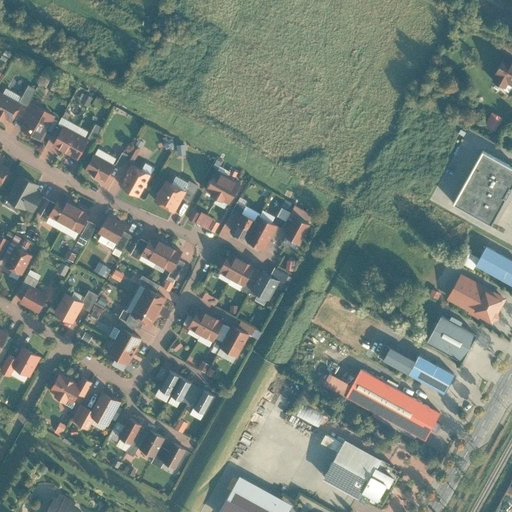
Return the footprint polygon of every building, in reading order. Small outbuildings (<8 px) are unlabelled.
[(511,84),(511,57),(506,54),(493,75),(494,75),(492,79),(506,87),(508,83),(511,84)] [(27,104),(36,87),(30,84),(21,101),(27,104)] [(21,102),(0,89),(0,114),(11,121),(21,102)] [(42,139),(56,114),(30,100),(20,118),(26,121),(22,128),(42,139)] [(95,139),(103,126),(97,122),(89,136),(95,139)] [(53,144),(66,151),(78,131),(65,124),(53,144)] [(90,138),(78,131),(66,151),(79,159),(90,138)] [(180,156),(189,155),(187,142),(178,144),(180,156)] [(134,161),(141,147),(135,144),(128,158),(134,161)] [(122,165),(128,153),(124,151),(118,162),(122,165)] [(491,223),(511,186),(511,168),(481,151),(453,201),(491,223)] [(106,179),(115,163),(95,152),(86,169),(106,179)] [(0,184),(1,185),(11,166),(0,160),(0,184)] [(141,195),(153,174),(132,164),(120,184),(141,195)] [(219,197),(231,176),(218,169),(206,190),(219,197)] [(37,188),(40,184),(20,173),(8,197),(34,212),(44,192),(37,188)] [(242,183),(231,176),(219,197),(230,203),(242,183)] [(192,201),(200,186),(192,181),(188,190),(168,179),(156,201),(176,211),(184,198),(192,201)] [(65,223),(76,202),(61,194),(56,202),(49,215),(65,223)] [(50,199),(42,215),(47,218),(49,215),(56,202),(50,199)] [(247,238),(258,219),(244,211),(247,205),(239,200),(233,211),(239,215),(231,229),(247,238)] [(80,231),(92,211),(76,202),(65,223),(80,231)] [(217,230),(222,219),(195,208),(191,218),(217,230)] [(128,223),(109,213),(98,233),(117,243),(124,230),(128,223)] [(266,248),(279,224),(261,214),(258,219),(247,238),(266,248)] [(303,242),(312,223),(296,216),(287,234),(303,242)] [(90,236),(96,223),(89,220),(83,233),(90,236)] [(132,234),(124,230),(117,243),(115,246),(123,251),(132,234)] [(15,247),(22,236),(16,233),(9,244),(15,247)] [(158,262),(169,242),(154,233),(149,242),(142,254),(158,262)] [(0,252),(2,253),(10,240),(1,235),(0,236),(0,252)] [(142,254),(149,242),(141,237),(132,253),(140,258),(142,254)] [(172,270),(179,258),(183,249),(169,242),(158,262),(172,270)] [(23,274),(33,254),(17,245),(6,265),(23,274)] [(511,283),(511,258),(487,245),(476,264),(511,284),(511,283)] [(67,255),(75,260),(78,254),(70,249),(67,255)] [(233,277),(244,258),(231,251),(220,270),(233,277)] [(177,278),(185,261),(179,258),(172,270),(170,274),(177,278)] [(245,284),(256,265),(244,258),(233,277),(245,284)] [(64,261),(59,270),(66,274),(71,265),(64,261)] [(100,273),(109,270),(106,261),(97,263),(100,273)] [(116,268),(114,277),(123,279),(125,271),(116,268)] [(38,272),(32,269),(26,280),(32,283),(38,272)] [(271,299),(282,280),(263,269),(252,288),(271,299)] [(507,297),(462,273),(448,298),(493,324),(507,297)] [(148,286),(157,291),(161,284),(144,275),(139,282),(148,286)] [(172,289),(176,281),(169,278),(165,286),(172,289)] [(39,311),(48,294),(30,284),(21,301),(39,311)] [(160,311),(168,297),(157,291),(148,286),(140,301),(160,311)] [(68,293),(57,313),(74,322),(83,307),(90,310),(99,294),(90,290),(84,301),(68,293)] [(217,303),(220,297),(207,290),(204,296),(217,303)] [(103,294),(98,302),(99,302),(93,313),(99,317),(110,299),(103,294)] [(160,311),(140,301),(132,313),(142,318),(152,324),(160,311)] [(202,334),(214,314),(200,306),(189,327),(202,334)] [(124,309),(120,316),(136,325),(137,326),(142,318),(132,313),(124,309)] [(215,341),(226,321),(214,314),(202,334),(215,341)] [(476,334),(442,315),(427,341),(462,361),(476,334)] [(123,327),(132,332),(136,325),(120,316),(116,323),(123,327)] [(239,355),(251,333),(234,324),(222,346),(239,355)] [(116,340),(136,351),(144,338),(132,332),(123,327),(116,340)] [(0,353),(11,335),(0,328),(0,353)] [(136,351),(116,340),(108,353),(116,358),(127,364),(129,365),(136,351)] [(32,376),(43,358),(26,348),(20,358),(12,354),(3,370),(12,376),(17,368),(32,376)] [(454,376),(421,356),(410,374),(444,394),(454,376)] [(124,370),(127,364),(116,358),(112,364),(124,370)] [(441,413),(362,369),(346,397),(426,441),(441,413)] [(173,394),(182,376),(171,370),(161,387),(173,394)] [(81,383),(62,372),(51,390),(60,395),(59,397),(67,402),(69,399),(75,403),(79,395),(85,398),(93,383),(83,378),(81,383)] [(184,400),(194,382),(182,376),(173,394),(184,400)] [(206,413),(217,395),(204,388),(194,407),(206,413)] [(122,402),(105,392),(94,411),(83,404),(73,420),(88,429),(95,418),(109,426),(122,402)] [(320,425),(326,414),(306,404),(300,415),(320,425)] [(176,426),(186,431),(190,421),(181,416),(176,426)] [(132,444),(143,425),(131,417),(119,436),(132,444)] [(63,433),(67,422),(61,420),(57,431),(63,433)] [(155,456),(166,437),(152,430),(141,448),(155,456)] [(385,459),(349,440),(327,479),(362,498),(365,493),(382,501),(397,477),(381,467),(385,459)] [(177,468),(187,449),(174,442),(164,461),(177,468)] [(290,511),(295,504),(243,476),(223,511),(290,511)] [(60,492),(56,498),(72,507),(76,501),(60,492)] [(80,511),(72,507),(56,498),(48,511),(80,511)]
